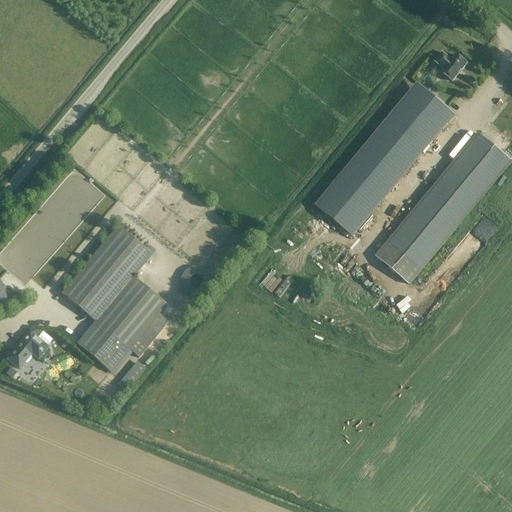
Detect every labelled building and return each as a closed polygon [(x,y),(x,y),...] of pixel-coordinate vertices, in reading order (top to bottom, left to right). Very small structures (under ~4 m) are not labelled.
[(443,53),(435,63),(444,70),(442,73),(453,82),(467,65),(456,56),(452,61),(443,53)] [(511,162),(478,134),(376,257),(410,286),(511,162)] [(118,227),(61,295),(95,323),(77,345),(110,373),(117,366),(129,351),(132,353),(139,359),(158,336),(148,328),(159,315),(166,306),(133,278),(152,256),(145,250),(125,234),(118,227)] [(30,332),(7,360),(19,370),(24,363),(25,364),(27,364),(31,360),(31,358),(30,357),(32,354),(39,360),(48,348),(30,332)] [(123,384),(118,391),(124,396),(130,389),(129,389),(123,384)]
